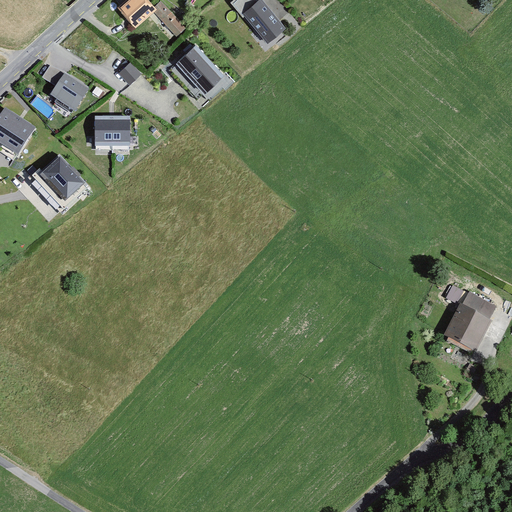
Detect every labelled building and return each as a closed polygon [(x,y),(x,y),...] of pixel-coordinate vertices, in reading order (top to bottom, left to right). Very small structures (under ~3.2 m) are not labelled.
[(147,0),(132,0),(123,8),(138,26),(157,11),(147,0)] [(286,30),(259,0),(236,0),(233,4),(268,45),(286,30)] [(186,26),(165,5),(157,13),(177,35),(186,26)] [(179,63),(205,92),(223,76),(197,47),(179,63)] [(121,74),(130,82),(139,74),(131,65),(121,74)] [(66,74),(53,94),(75,109),(88,89),(66,74)] [(35,128),(5,110),(0,117),(0,144),(18,155),(35,128)] [(129,117),(96,117),(96,146),(129,146),(129,117)] [(84,183),(61,158),(41,176),(64,201),(84,183)] [(494,307),(454,288),(449,299),(464,307),(450,336),(474,348),(494,307)]
